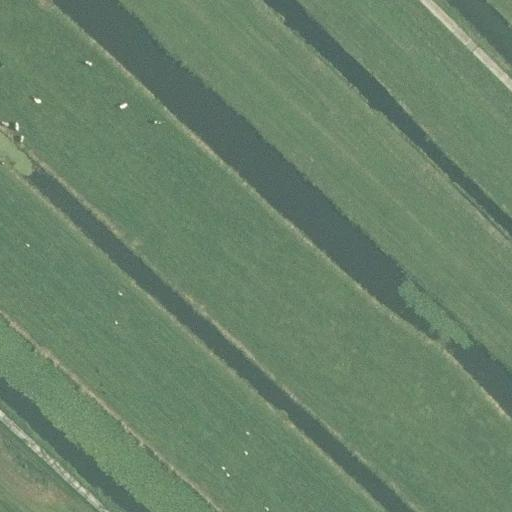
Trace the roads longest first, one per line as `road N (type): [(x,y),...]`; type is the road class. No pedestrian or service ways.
road 1 (track): [(103,511),(0,416)]
road 2 (track): [(421,0),(511,89)]
